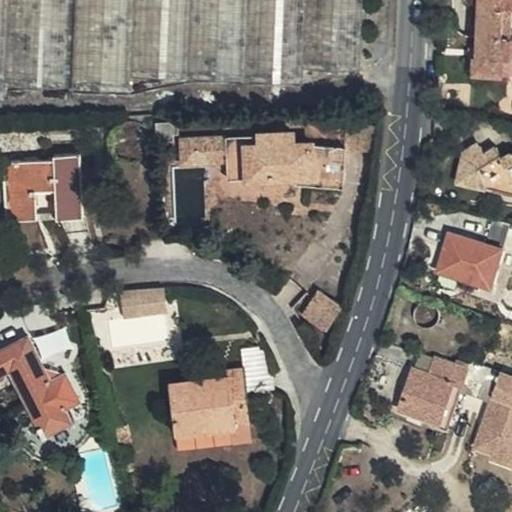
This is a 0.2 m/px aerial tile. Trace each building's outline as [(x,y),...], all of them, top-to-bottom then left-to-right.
[(319,0),(342,27),(342,9),(352,21),(369,6),(369,0),(319,0)] [(499,55),(499,34),(496,33),(498,4),(501,5),(501,0),(467,0),(465,53),(460,53),(460,71),(489,72),(490,56),(499,55)] [(499,55),(508,55),(509,34),(499,34),(499,55)] [(489,72),(498,72),(499,55),(490,56),(489,72)] [(511,55),(508,55),(499,55),(498,72),(497,90),(511,90),(511,55)] [(377,165),(378,141),(349,139),(348,148),(345,162),(377,165)] [(345,162),(348,148),(289,141),(161,148),(161,169),(202,167),(206,183),(299,174),(298,183),(343,189),(345,162)] [(511,155),(505,160),(498,146),(484,156),(479,148),(469,155),(464,154),(458,184),(511,196),(511,155)] [(55,155),(55,157),(55,161),(5,162),(6,182),(12,182),(12,215),(36,215),(36,191),(56,190),(57,219),(84,219),(81,155),(55,155)] [(490,288),(499,250),(504,228),(508,229),(509,225),(491,220),(490,225),(486,223),(481,242),(447,234),(437,273),(490,288)] [(511,230),(508,229),(504,228),(499,250),(511,253),(511,230)] [(123,287),(126,314),(170,310),(168,284),(123,287)] [(338,335),(349,306),(318,296),(309,324),(338,335)] [(46,372),(28,335),(0,348),(0,374),(10,370),(41,433),(70,420),(65,409),(46,372)] [(428,373),(435,352),(420,346),(413,367),(428,373)] [(511,373),(470,359),(469,360),(469,362),(457,358),(435,352),(428,373),(413,367),(399,405),(415,411),(414,415),(448,426),(461,389),(490,399),(489,402),(493,404),(488,420),(484,419),(474,445),(492,451),(495,444),(511,450),(511,373)] [(51,370),(46,372),(65,409),(82,400),(68,373),(60,377),(58,372),(51,370)] [(176,436),(236,429),(234,406),(247,405),(244,370),(216,372),(218,380),(170,386),(176,436)] [(493,404),(489,402),(484,419),(488,420),(493,404)] [(234,406),(236,429),(249,427),(247,405),(234,406)] [(511,450),(495,444),(492,451),(491,455),(511,462),(511,450)]
